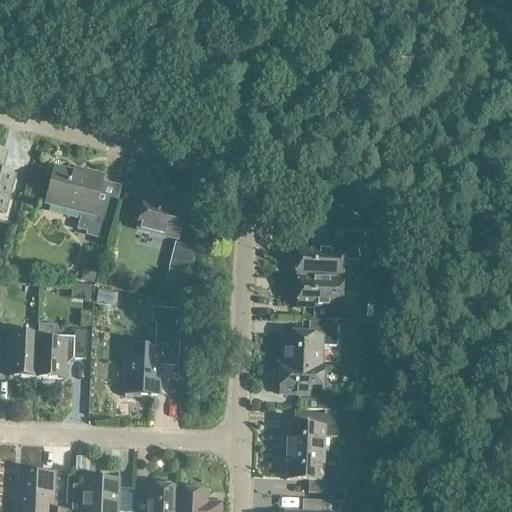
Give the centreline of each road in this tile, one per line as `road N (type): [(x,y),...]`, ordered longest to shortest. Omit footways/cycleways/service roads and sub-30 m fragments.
road 1 (residential): [(234,441),(244,187),(216,166),(0,113)]
road 2 (residential): [(234,441),(0,432)]
